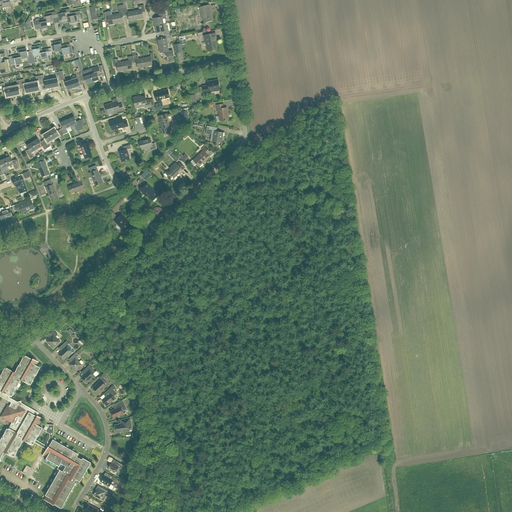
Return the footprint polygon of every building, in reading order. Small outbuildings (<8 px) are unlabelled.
[(3,8),(12,6),(10,0),(0,0),(0,5),(2,5),(3,8)] [(134,11),(136,19),(143,18),(142,12),(145,12),(144,5),(139,6),(139,10),(134,11)] [(211,11),(209,5),(200,7),(202,19),(204,19),(204,22),(212,21),(210,11),(211,11)] [(136,19),(134,11),(130,11),(129,8),(124,9),(125,16),(128,15),(129,21),(136,19)] [(69,9),(55,12),(57,23),(60,22),(60,21),(68,20),(67,12),(70,12),(69,9)] [(123,16),(125,16),(124,9),(119,10),(120,13),(115,14),(116,23),(124,22),(123,16)] [(67,12),(68,20),(69,24),(78,22),(77,19),(81,18),(80,11),(70,13),(70,12),(67,12)] [(116,23),(115,14),(110,15),(109,11),(104,12),(105,19),(108,19),(109,25),(116,23)] [(46,18),(47,23),(54,22),(54,24),(57,23),(55,12),(43,14),(43,17),(46,17),(46,18)] [(155,26),(164,24),(163,19),(167,18),(166,13),(159,14),(159,17),(153,18),(155,26)] [(47,23),(46,18),(34,21),(36,29),(41,28),(41,29),(48,28),(47,23)] [(162,32),(162,34),(169,33),(169,30),(165,31),(164,24),(155,26),(156,33),(162,32)] [(170,38),(169,33),(162,34),(163,37),(157,38),(158,46),(167,44),(166,39),(170,38)] [(217,40),(215,33),(204,35),(205,42),(206,42),(208,51),(217,49),(215,41),(217,40)] [(61,44),(63,43),(62,41),(53,42),(55,52),(62,50),(63,55),(61,44)] [(61,46),(61,44),(63,55),(70,54),(68,47),(70,47),(70,44),(61,46)] [(167,44),(158,46),(160,53),(166,52),(167,57),(174,55),(173,50),(169,51),(167,44)] [(42,60),(39,48),(40,48),(41,48),(41,45),(32,47),(33,51),(30,52),(32,59),(35,59),(34,56),(41,55),(42,60)] [(20,54),(22,64),(23,64),(22,59),(28,58),(26,48),(17,50),(18,53),(20,52),(20,54)] [(42,60),(48,58),(49,59),(50,58),(50,55),(52,55),(51,48),(48,48),(42,50),(41,48),(40,48),(39,48),(42,60)] [(144,58),(145,67),(153,65),(152,60),(154,59),(153,52),(150,53),(151,57),(144,58)] [(22,64),(20,54),(12,56),(13,59),(14,59),(16,65),(22,64)] [(133,56),(134,63),(137,62),(138,68),(145,67),(144,58),(138,59),(138,55),(133,56)] [(131,63),(134,63),(133,56),(128,57),(129,61),(124,62),(125,70),(132,69),(131,63)] [(5,62),(4,62),(0,62),(0,70),(1,73),(10,71),(7,59),(5,60),(5,62)] [(125,70),(124,62),(119,62),(118,59),(113,60),(114,66),(117,66),(118,72),(125,70)] [(89,69),(90,72),(93,82),(99,80),(98,76),(101,75),(99,66),(89,69)] [(57,78),(51,79),(52,87),(59,86),(58,81),(65,80),(63,71),(56,73),(57,78)] [(79,81),(82,80),(79,71),(76,73),(77,78),(71,80),(74,88),(80,86),(79,81)] [(79,71),(82,80),(82,81),(86,80),(87,84),(93,82),(90,72),(90,74),(87,75),(85,71),(80,72),(79,71)] [(46,89),(52,87),(51,79),(45,81),(43,75),(40,76),(42,85),(45,84),(46,89)] [(37,82),(31,83),(33,91),(39,90),(38,85),(42,85),(40,76),(36,77),(37,82)] [(20,80),(22,89),(26,88),(27,93),(33,91),(31,83),(25,85),(24,79),(20,80)] [(220,90),(218,79),(207,81),(208,85),(203,86),(204,93),(220,90)] [(18,86),(12,87),(13,95),(20,94),(19,89),(22,89),(20,80),(17,81),(18,86)] [(74,88),(71,80),(65,82),(68,90),(74,88)] [(7,97),(13,95),(12,87),(5,89),(4,83),(1,84),(3,93),(6,92),(7,97)] [(170,97),(168,89),(164,90),(164,91),(155,93),(157,102),(161,101),(161,99),(170,97)] [(146,100),(145,96),(138,98),(138,97),(133,98),(135,107),(145,105),(146,107),(151,106),(150,99),(146,100)] [(118,105),(117,101),(111,103),(105,105),(107,112),(117,110),(118,111),(124,110),(122,104),(118,105)] [(164,109),(162,102),(154,104),(156,111),(164,109)] [(223,108),(223,104),(216,105),(217,112),(219,111),(219,116),(216,117),(217,122),(221,122),(221,121),(228,120),(227,108),(223,108)] [(168,117),(167,114),(158,116),(162,129),(161,129),(163,134),(168,133),(166,128),(170,127),(167,117),(168,117)] [(67,119),(70,126),(75,125),(77,131),(83,128),(83,129),(85,128),(84,125),(85,125),(83,121),(80,122),(80,121),(77,122),(74,116),(67,119)] [(123,121),(122,118),(116,119),(116,120),(110,121),(112,129),(122,126),(122,128),(128,126),(127,120),(123,121)] [(63,135),(68,132),(66,128),(70,126),(67,119),(61,122),(63,128),(60,130),(63,135)] [(217,127),(207,126),(206,133),(213,134),(212,141),(222,143),(223,132),(216,131),(217,127)] [(55,128),(49,132),(54,139),(59,135),(61,139),(65,137),(63,135),(60,130),(57,132),(55,128)] [(43,140),(48,148),(51,146),(48,142),(52,140),(53,142),(55,141),(54,139),(49,132),(44,135),(46,139),(43,140)] [(152,144),(150,138),(139,141),(142,149),(149,147),(150,150),(157,149),(155,143),(152,144)] [(38,139),(32,142),(37,149),(42,146),(44,150),(48,148),(43,140),(40,142),(38,139)] [(84,143),(83,140),(77,142),(78,146),(80,145),(85,158),(92,156),(89,148),(90,148),(88,142),(84,143)] [(31,153),(37,149),(32,142),(27,146),(29,149),(26,151),(31,159),(34,157),(31,153)] [(131,148),(130,144),(123,146),(124,150),(119,151),(122,162),(130,159),(127,149),(131,148)] [(210,152),(205,146),(202,149),(203,151),(193,160),(199,166),(205,161),(205,162),(209,157),(207,154),(210,152)] [(183,159),(186,163),(191,159),(187,154),(183,159)] [(4,159),(7,167),(8,169),(10,168),(9,166),(13,164),(15,169),(18,168),(15,160),(11,161),(10,157),(4,159)] [(46,163),(44,160),(36,163),(39,169),(42,177),(49,174),(45,164),(46,163)] [(185,168),(179,162),(177,164),(175,162),(169,168),(171,170),(168,172),(167,171),(165,173),(171,179),(172,177),(174,179),(179,174),(177,172),(181,168),(183,170),(185,168)] [(101,178),(98,170),(89,173),(90,177),(92,177),(95,185),(103,182),(101,178)] [(146,170),(140,176),(142,178),(148,172),(146,170)] [(27,190),(22,176),(12,179),(15,185),(16,184),(19,193),(27,190)] [(85,189),(82,181),(68,186),(71,193),(78,191),(79,191),(85,189)] [(158,195),(147,183),(143,187),(142,186),(139,189),(146,196),(147,195),(152,201),(158,195)] [(59,198),(53,184),(46,187),(48,193),(49,193),(52,200),(59,198)] [(34,208),(31,201),(22,204),(22,202),(14,205),(17,211),(20,210),(21,213),(34,208)] [(12,216),(9,208),(0,211),(0,218),(1,220),(5,218),(6,219),(12,216)] [(128,220),(122,213),(114,221),(125,232),(132,226),(127,220),(128,220)] [(57,334),(54,330),(47,336),(49,338),(46,341),(53,348),(60,341),(55,336),(57,334)] [(69,343),(66,341),(59,348),(61,351),(58,354),(63,359),(67,355),(68,356),(72,352),(73,353),(75,350),(73,347),(72,348),(68,344),(69,343)] [(79,355),(77,352),(69,359),(71,362),(69,364),(73,369),(75,371),(78,369),(77,369),(82,365),(81,364),(83,363),(83,362),(82,360),(81,360),(79,362),(77,360),(78,360),(76,358),(79,355)] [(31,359),(24,355),(14,372),(10,370),(5,367),(0,374),(0,396),(11,402),(9,406),(7,404),(0,416),(11,423),(8,428),(7,427),(0,439),(0,457),(3,452),(12,457),(22,440),(32,445),(34,442),(35,443),(46,449),(42,455),(46,457),(45,458),(58,466),(60,463),(65,466),(62,471),(59,469),(44,495),(46,496),(43,499),(53,505),(53,504),(60,508),(75,483),(73,482),(75,479),(79,482),(90,462),(82,458),(81,459),(80,459),(76,457),(78,454),(52,439),(48,446),(47,446),(35,439),(42,428),(38,426),(42,419),(33,414),(35,411),(21,403),(21,401),(17,402),(10,398),(20,380),(29,385),(39,367),(36,365),(38,362),(32,358),(31,359)] [(95,372),(89,365),(81,372),(84,375),(81,378),(86,383),(90,379),(91,380),(95,376),(93,374),(95,372)] [(107,374),(105,372),(99,378),(101,380),(93,387),(94,388),(93,390),(97,391),(98,393),(106,386),(105,384),(106,383),(103,378),(107,374)] [(116,389),(112,386),(106,391),(109,394),(102,400),(106,406),(112,401),(112,402),(116,400),(113,397),(117,394),(114,390),(116,389)] [(127,409),(123,400),(115,404),(117,408),(110,411),(113,418),(120,415),(120,416),(124,414),(124,413),(125,413),(126,412),(125,410),(127,409)] [(131,422),(130,417),(121,420),(121,423),(119,423),(119,424),(114,425),(115,432),(121,431),(121,432),(127,431),(127,429),(132,428),(130,428),(130,422),(131,422)] [(123,465),(114,460),(112,463),(111,462),(107,469),(108,468),(112,470),(112,471),(114,472),(115,472),(115,471),(116,472),(118,467),(121,469),(123,465)] [(23,473),(28,475),(32,468),(28,466),(23,473)] [(117,479),(110,475),(108,477),(104,475),(100,481),(109,486),(110,484),(114,486),(115,484),(117,485),(119,481),(117,480),(117,479)] [(112,493),(98,485),(96,488),(97,489),(93,495),(103,500),(106,496),(109,497),(112,493)]
